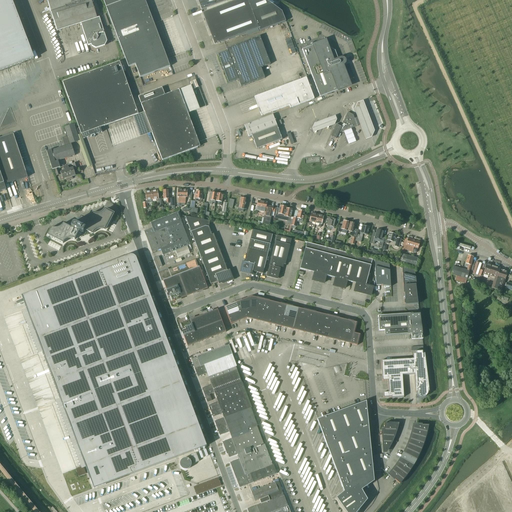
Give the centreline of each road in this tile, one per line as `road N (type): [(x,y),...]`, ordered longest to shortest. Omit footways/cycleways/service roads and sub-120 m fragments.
road 1 (unclassified): [(379,409),(360,310),(248,285),(165,315)]
road 2 (unclassified): [(238,511),(165,315)]
road 3 (unclassified): [(226,171),(226,129),(177,0)]
road 4 (unclassified): [(226,171),(301,179),(371,157)]
road 5 (residential): [(424,234),(288,200)]
road 6 (unclassified): [(165,315),(121,184)]
road 7 (unclassified): [(0,220),(121,184)]
